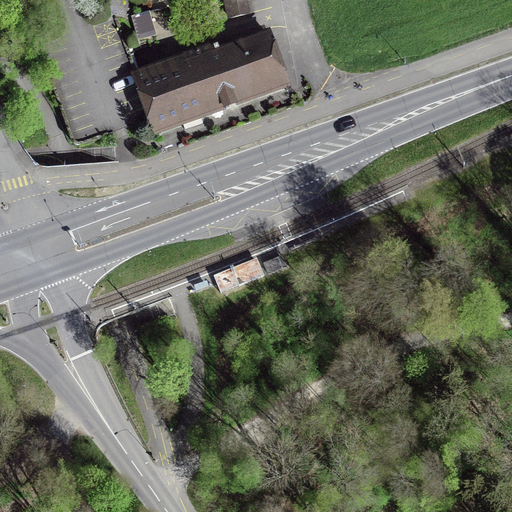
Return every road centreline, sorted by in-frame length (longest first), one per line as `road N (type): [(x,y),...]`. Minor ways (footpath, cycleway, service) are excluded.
road 1 (primary): [(27,263),(511,77)]
road 2 (tertiary): [(27,263),(73,378),(170,511)]
road 3 (track): [(69,511),(58,429),(73,378)]
